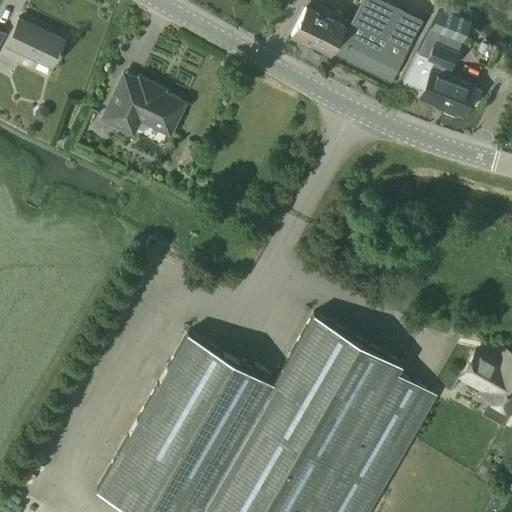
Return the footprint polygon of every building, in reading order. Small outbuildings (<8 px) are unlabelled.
[(389,83),(421,20),(382,0),(362,0),(334,54),(389,83)] [(305,5),(290,34),(302,39),(303,37),(329,50),(343,23),(305,5)] [(417,50),(402,80),(421,88),(418,95),(445,106),(444,108),(455,112),(456,110),(462,113),(468,100),(475,102),(480,88),(474,85),(474,84),(446,72),(449,65),(451,65),(457,50),(471,18),(439,5),(417,50)] [(50,65),(63,37),(18,16),(5,44),(50,65)] [(150,122),(168,130),(182,100),(179,99),(178,96),(170,92),(166,93),(154,87),(155,83),(138,75),(128,97),(114,90),(101,116),(127,128),(130,121),(144,128),(148,126),(150,122)] [(35,109),(35,115),(39,118),(44,118),(48,114),(48,108),(44,105),(39,105),(35,109)] [(148,234),(144,244),(153,248),(154,247),(158,239),(148,234)] [(395,369),(400,361),(312,310),(272,380),(186,330),(95,487),(137,511),(197,511),(202,503),(217,511),(358,511),(430,389),(395,369)] [(511,408),(511,406),(511,351),(505,348),(498,362),(474,348),(460,373),(484,387),(481,391),(511,408)]
